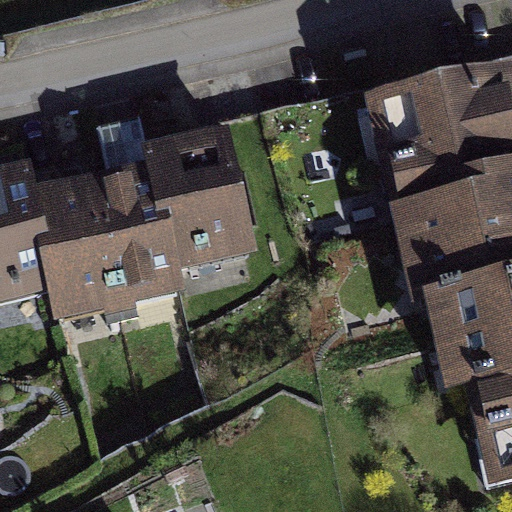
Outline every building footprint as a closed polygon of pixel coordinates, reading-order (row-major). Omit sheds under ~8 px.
[(409,302),(424,299),(511,280),(511,75),(368,106),(409,302)] [(148,157),(152,173),(181,285),(257,266),(223,138),(148,157)] [(152,173),(87,190),(121,320),(186,304),(181,285),(152,173)] [(16,184),(0,188),(0,325),(50,313),(22,207),(16,184)] [(87,190),(22,207),(50,313),(56,337),(121,320),(87,190)] [(466,396),(488,498),(511,492),(511,280),(424,299),(445,400),(466,396)]
